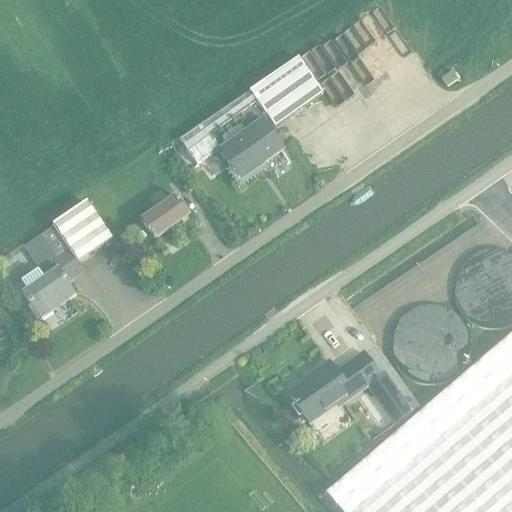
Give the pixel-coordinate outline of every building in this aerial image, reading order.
[(298,59),(249,93),(256,104),(274,129),(322,95),(298,59)] [(451,73),(441,80),(446,88),(457,82),(451,73)] [(249,93),(179,141),(196,165),(218,149),(209,136),(256,104),(249,93)] [(225,147),(218,152),(230,170),(226,173),(238,190),(260,175),(257,170),(264,166),(284,151),(262,120),(244,133),(225,147)] [(174,197),(152,213),(139,222),(152,241),(188,217),(174,197)] [(90,203),(53,229),(67,250),(77,264),(114,239),(90,203)] [(31,243),(24,249),(45,280),(56,272),(49,261),(67,250),(53,229),(31,243)] [(67,250),(49,261),(56,272),(57,271),(67,285),(83,273),(77,264),(67,250)] [(27,292),(21,296),(39,322),(61,307),(75,297),(67,285),(57,271),(56,272),(45,280),(43,280),(39,273),(22,285),(27,292)] [(15,347),(15,346),(13,336),(7,328),(0,322),(0,369),(6,366),(13,357),(15,347)] [(511,511),(511,335),(323,495),(338,511),(511,511)] [(303,384),(287,394),(311,427),(342,403),(344,406),(368,388),(393,425),(418,408),(413,401),(407,405),(400,394),(389,377),(384,377),(368,354),(337,373),(328,361),(302,380),(303,384)]
